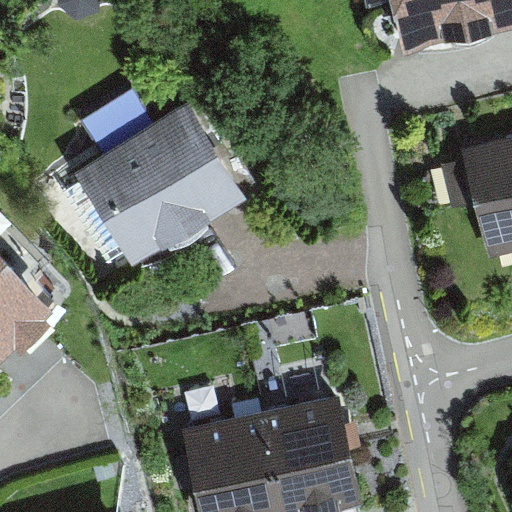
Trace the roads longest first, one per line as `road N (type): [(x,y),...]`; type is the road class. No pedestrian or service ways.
road 1 (residential): [(416,382),(352,77)]
road 2 (residential): [(445,511),(416,382)]
